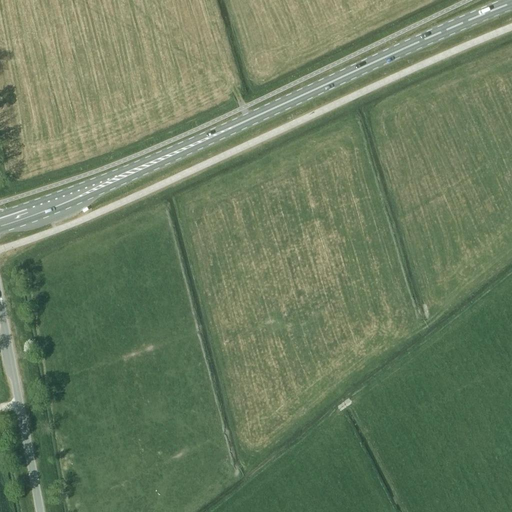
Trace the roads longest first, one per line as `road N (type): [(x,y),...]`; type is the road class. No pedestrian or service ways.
road 1 (primary): [(0,222),(511,3)]
road 2 (unclassified): [(39,511),(0,300)]
